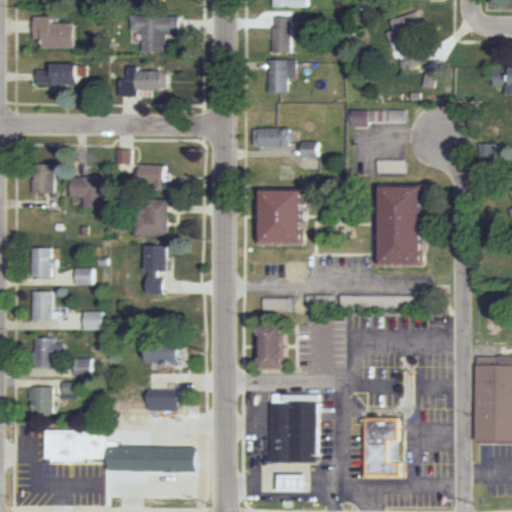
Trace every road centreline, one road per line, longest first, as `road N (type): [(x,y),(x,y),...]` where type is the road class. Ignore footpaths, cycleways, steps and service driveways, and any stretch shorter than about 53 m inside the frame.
road 1 (residential): [(228,511),(231,0)]
road 2 (residential): [(445,139),(467,176),(469,511)]
road 3 (residential): [(469,290),(232,288)]
road 4 (residential): [(0,127),(231,127)]
